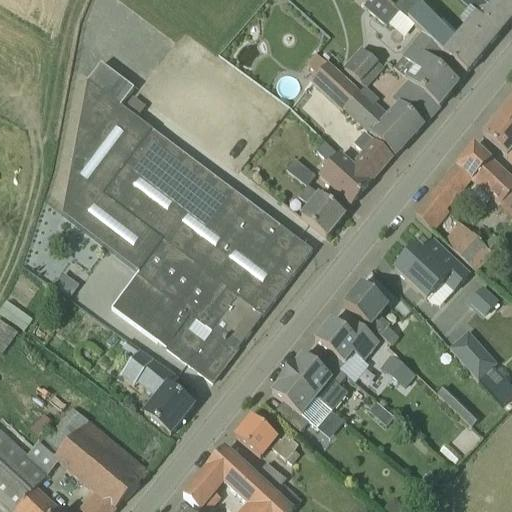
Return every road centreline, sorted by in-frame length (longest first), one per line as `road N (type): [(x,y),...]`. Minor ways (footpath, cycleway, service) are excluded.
road 1 (tertiary): [(126,511),(511,63)]
road 2 (residential): [(48,129),(80,0)]
